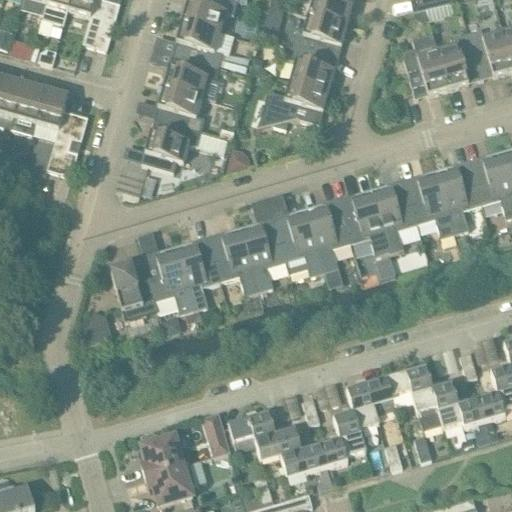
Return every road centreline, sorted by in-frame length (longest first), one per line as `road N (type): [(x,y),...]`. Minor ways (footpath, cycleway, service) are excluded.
road 1 (residential): [(79,443),(511,319)]
road 2 (residential): [(89,220),(125,227),(353,160)]
road 3 (residential): [(79,443),(55,339),(89,220)]
road 4 (residential): [(89,220),(150,0)]
road 5 (residential): [(385,0),(348,134),(353,160)]
road 6 (residential): [(353,160),(511,114)]
